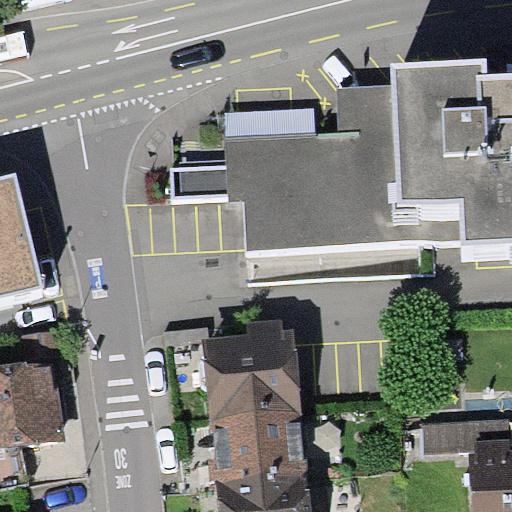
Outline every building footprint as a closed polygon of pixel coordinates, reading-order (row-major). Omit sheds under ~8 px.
[(511,70),(510,71),(511,84),(486,86),(485,73),(398,77),(398,93),(336,96),(338,137),(229,143),(232,207),(249,206),(251,254),(465,243),(466,260),(511,257),(511,70)] [(0,296),(40,286),(14,178),(0,181),(0,296)] [(215,475),(218,511),(312,511),(296,336),(256,340),(203,345),(215,475)] [(29,447),(69,442),(59,362),(0,368),(0,487),(34,483),(29,447)] [(428,426),(430,456),(477,453),(475,423),(428,426)] [(470,511),(511,511),(511,457),(503,458),(468,460),(470,511)]
